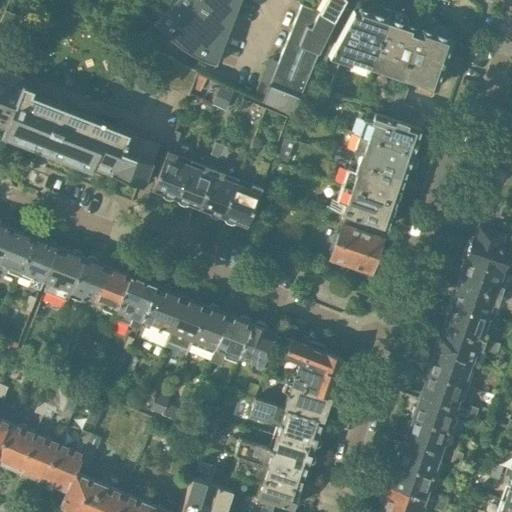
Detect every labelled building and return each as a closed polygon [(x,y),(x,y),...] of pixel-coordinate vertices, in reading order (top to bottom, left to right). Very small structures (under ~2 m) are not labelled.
[(197,56),(213,62),(237,0),(175,0),(154,23),(197,56)] [(300,3),(279,55),(269,51),(267,58),(277,62),(261,101),(294,114),(318,50),(343,5),(341,0),(324,0),(319,11),(300,3)] [(371,65),(390,8),(374,2),(368,6),(367,9),(358,6),(356,11),(352,9),(328,54),(322,70),(334,74),(340,58),(351,61),(352,58),(371,65)] [(405,13),(390,8),(371,65),(402,75),(417,30),(413,29),(414,25),(406,22),(407,19),(405,13)] [(15,29),(21,15),(5,9),(0,21),(0,47),(0,48),(9,26),(15,29)] [(420,31),(417,30),(402,75),(434,85),(451,33),(450,28),(436,23),(431,27),(429,30),(421,28),(420,31)] [(444,73),(457,77),(463,58),(451,54),(444,73)] [(192,86),(198,70),(172,60),(162,84),(188,95),(192,86)] [(0,127),(4,129),(2,134),(91,170),(93,165),(142,184),(159,142),(32,92),(34,87),(25,83),(27,78),(0,67),(0,127)] [(206,74),(198,70),(192,86),(200,89),(206,74)] [(389,115),(394,117),(395,113),(410,118),(414,106),(402,102),(408,85),(400,82),(389,115)] [(225,109),(233,91),(219,86),(212,104),(225,109)] [(365,118),(359,134),(412,151),(412,150),(414,150),(417,149),(419,142),(418,139),(416,138),(421,126),(394,117),(389,115),(375,110),(371,119),(365,118)] [(511,181),(511,128),(504,137),(508,140),(501,149),(504,151),(496,160),(508,171),(511,168),(511,169),(511,178),(510,180),(511,181)] [(351,158),(357,160),(404,176),(412,151),(359,134),(354,150),(344,146),(343,150),(333,147),(331,151),(342,155),(351,158)] [(285,135),(278,154),(289,158),(296,139),(285,135)] [(220,157),(226,144),(219,142),(213,154),(220,157)] [(233,148),(226,144),(220,157),(228,160),(233,148)] [(173,196),(176,197),(190,162),(176,157),(178,153),(168,149),(152,188),(163,192),(162,194),(164,197),(169,198),(173,198),(173,196)] [(340,159),(342,155),(331,151),(330,156),(340,159)] [(342,183),(396,201),(397,198),(399,199),(404,187),(400,186),(404,176),(357,160),(351,158),(342,183)] [(262,160),(257,172),(266,176),(271,163),(262,160)] [(188,202),(199,207),(215,168),(205,164),(204,168),(190,162),(176,197),(178,198),(177,200),(180,203),(184,204),(188,204),(188,202)] [(224,172),(215,168),(199,207),(209,211),(209,212),(212,216),(216,217),(220,217),(220,215),(223,216),(237,181),(223,175),(224,172)] [(285,179),(272,175),(268,185),(281,190),(285,179)] [(251,187),(237,181),(223,216),(224,217),(224,218),(226,222),(231,223),(235,223),(235,221),(247,225),(262,187),(252,183),(251,187)] [(387,226),(391,214),(394,215),(398,204),(396,203),(396,201),(342,183),(336,200),(331,199),(329,206),(346,212),(369,220),(387,226)] [(478,211),(482,212),(493,216),(497,205),(482,200),(478,211)] [(493,216),(499,219),(503,207),(497,205),(493,216)] [(346,212),(330,257),(375,273),(378,263),(374,262),(382,238),(365,232),(369,220),(346,212)] [(499,219),(493,216),(482,212),(479,221),(500,228),(503,220),(499,219)] [(0,253),(11,227),(0,222),(0,253)] [(464,256),(464,257),(503,270),(507,257),(511,258),(511,247),(502,244),(505,232),(478,223),(474,234),(472,234),(468,244),(466,244),(462,255),(464,256)] [(8,267),(20,272),(34,236),(11,227),(0,253),(0,268),(6,271),(8,267)] [(57,245),(34,236),(20,272),(32,276),(29,284),(40,289),(41,285),(57,245)] [(57,245),(41,285),(46,287),(45,290),(67,299),(70,291),(84,256),(61,247),(57,245)] [(84,256),(70,291),(82,296),(79,301),(90,305),(106,265),(84,256)] [(462,269),(459,280),(501,295),(504,285),(498,283),(503,270),(464,257),(460,268),(462,269)] [(129,274),(106,265),(90,305),(102,310),(104,305),(116,309),(129,274)] [(129,274),(116,309),(112,319),(129,325),(130,323),(139,327),(142,319),(156,284),(129,274)] [(453,290),(448,302),(487,316),(492,302),(503,306),(506,297),(501,295),(459,280),(455,291),(453,290)] [(167,335),(183,295),(156,284),(142,319),(147,321),(141,337),(163,345),(167,335)] [(180,334),(192,338),(205,304),(183,295),(167,335),(178,339),(180,334)] [(30,313),(36,299),(29,297),(24,311),(30,313)] [(503,306),(511,309),(511,306),(511,298),(506,297),(503,306)] [(483,329),(487,316),(448,302),(445,313),(447,314),(443,325),(485,340),(488,331),(483,329)] [(228,313),(205,304),(192,338),(188,349),(210,358),(228,313)] [(225,352),(238,357),(251,322),(228,313),(210,358),(209,360),(221,364),(225,352)] [(275,331),(251,322),(238,357),(252,362),(248,370),(262,376),(266,366),(263,365),(275,331)] [(437,348),(436,350),(472,362),(476,347),(482,349),(485,340),(443,325),(440,333),(438,332),(433,347),(437,348)] [(283,355),(298,361),(298,360),(337,372),(341,357),(325,351),(326,348),(323,343),(313,340),(308,341),(307,344),(281,334),(274,351),(283,355)] [(134,337),(128,335),(116,364),(123,367),(134,337)] [(17,342),(11,340),(7,348),(14,351),(17,342)] [(488,349),(497,352),(500,343),(491,340),(488,349)] [(34,348),(25,344),(20,355),(30,359),(34,348)] [(464,385),(472,362),(436,350),(432,360),(429,361),(425,372),(464,385)] [(56,374),(62,360),(46,353),(40,367),(56,374)] [(298,360),(298,361),(294,373),(290,371),(287,381),(329,395),(332,386),(336,385),(339,376),(336,373),(337,372),(298,360)] [(64,377),(82,385),(88,370),(70,363),(64,377)] [(491,368),(482,365),(480,371),(489,374),(491,368)] [(424,383),(420,395),(456,407),(464,385),(425,372),(422,380),(424,383)] [(57,380),(48,403),(43,414),(51,418),(54,411),(61,414),(72,386),(57,380)] [(288,393),(283,406),(321,418),(322,416),(326,415),(329,408),(326,405),(329,395),(287,381),(283,391),(288,393)] [(162,412),(167,402),(170,395),(158,389),(150,407),(162,412)] [(448,430),(456,407),(420,395),(417,404),(414,405),(410,417),(448,430)] [(278,424),(275,434),(312,445),(314,445),(319,442),(320,438),(318,433),(316,432),(321,418),(283,406),(254,397),(252,401),(248,414),(278,424)] [(34,411),(43,414),(48,403),(39,399),(34,411)] [(162,413),(178,419),(183,409),(167,402),(162,412),(162,413)] [(467,411),(475,413),(478,407),(469,404),(467,411)] [(475,413),(467,411),(464,417),(473,420),(475,413)] [(186,427),(200,433),(205,420),(195,415),(190,418),(186,427)] [(0,452),(12,423),(12,422),(0,416),(0,452)] [(405,440),(440,452),(448,430),(410,417),(406,426),(408,429),(405,440)] [(36,434),(12,423),(0,452),(0,461),(21,470),(36,434)] [(79,441),(87,445),(92,433),(84,429),(79,441)] [(177,445),(189,448),(192,440),(165,432),(163,441),(177,445)] [(103,437),(92,433),(87,445),(83,453),(78,464),(89,469),(103,437)] [(21,470),(44,480),(60,443),(36,434),(21,470)] [(311,449),(312,445),(275,434),(271,447),(239,437),(233,453),(239,455),(302,475),(307,462),(308,462),(313,460),(315,454),(313,449),(311,449)] [(394,461),(433,475),(440,452),(405,440),(401,449),(398,450),(394,461)] [(78,464),(83,453),(60,443),(44,480),(68,490),(76,471),(78,464)] [(187,457),(189,448),(177,445),(174,453),(187,457)] [(454,450),(452,456),(461,459),(463,453),(454,450)] [(184,466),(187,457),(174,453),(172,462),(184,466)] [(256,496),(292,507),(292,505),(296,503),(299,496),(297,492),(302,475),(239,455),(233,472),(261,481),(256,496)] [(450,462),(459,465),(461,459),(452,456),(450,462)] [(195,469),(208,473),(211,464),(198,460),(195,469)] [(393,473),(389,485),(425,497),(433,475),(394,461),(391,471),(393,473)] [(184,466),(172,462),(169,470),(182,474),(184,466)] [(490,469),(500,472),(502,466),(493,463),(490,469)] [(500,472),(490,469),(488,474),(498,478),(500,472)] [(76,471),(68,490),(60,508),(69,511),(86,511),(100,481),(88,476),(76,471)] [(209,511),(211,505),(199,502),(206,480),(191,476),(180,511),(209,511)] [(115,511),(124,491),(100,481),(86,511),(115,511)] [(224,511),(232,488),(218,484),(211,505),(209,511),(224,511)] [(378,507),(393,511),(419,511),(425,497),(389,485),(385,495),(382,496),(378,507)] [(175,501),(179,492),(171,489),(167,497),(175,501)] [(143,511),(147,501),(124,491),(115,511),(143,511)] [(438,495),(436,501),(445,504),(447,498),(438,495)] [(511,511),(511,501),(504,499),(499,511),(511,511)] [(271,511),(275,502),(268,500),(265,510),(270,511),(271,511)] [(171,511),(147,501),(143,511),(171,511)] [(443,510),(445,504),(436,501),(434,507),(443,510)]
